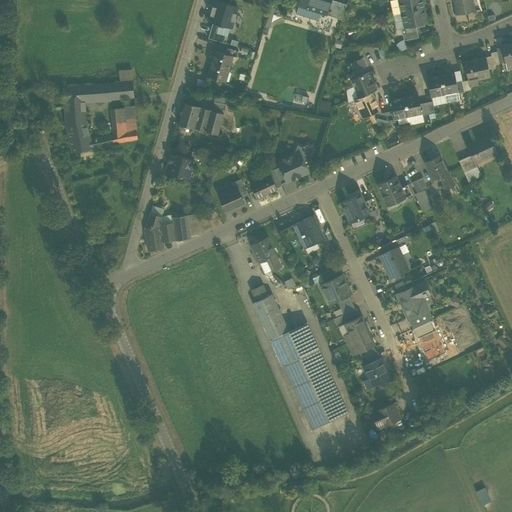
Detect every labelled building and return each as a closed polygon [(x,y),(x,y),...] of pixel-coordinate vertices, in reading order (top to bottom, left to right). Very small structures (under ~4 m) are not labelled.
[(209,21),(213,22),(219,24),(230,27),(232,28),(234,21),(237,13),(236,13),(238,7),(215,0),(213,6),(212,6),(210,15),(211,15),(209,21)] [(299,0),(298,6),(321,13),(326,15),(330,0),(299,0)] [(346,4),(332,0),(330,0),(326,15),(341,20),(346,4)] [(393,15),(401,13),(398,0),(391,0),(390,0),(393,15)] [(398,0),(401,13),(424,8),(423,3),(422,0),(398,0)] [(453,0),(456,15),(467,12),(474,11),(472,0),(453,0)] [(319,21),(321,13),(298,6),(296,14),(319,21)] [(275,9),(270,8),(264,27),(269,28),(275,9)] [(424,8),(401,13),(404,28),(416,26),(427,23),(424,8)] [(467,12),(470,24),(483,21),(480,10),(474,11),(467,12)] [(401,29),(404,28),(401,13),(393,15),(396,30),(401,29)] [(218,29),(217,33),(227,36),(230,27),(219,24),(218,29)] [(404,28),(405,34),(417,32),(416,26),(404,28)] [(217,33),(218,29),(211,27),(208,38),(225,43),(227,36),(217,33)] [(418,37),(417,32),(405,34),(406,40),(418,37)] [(398,42),(401,50),(407,47),(404,39),(398,42)] [(504,59),(506,64),(511,63),(511,42),(501,45),(502,47),(504,59)] [(496,48),(497,52),(499,60),(504,59),(502,47),(496,48)] [(232,56),(236,58),(238,51),(227,48),(225,54),(232,56)] [(207,77),(221,81),(224,72),(228,73),(232,56),(225,54),(215,51),(214,51),(215,51),(208,76),(207,76),(207,77)] [(499,64),(499,60),(497,52),(491,53),(491,56),(492,56),(494,65),(499,64)] [(494,68),(494,65),(492,56),(491,56),(486,57),(486,58),(488,70),(494,68)] [(468,80),(468,81),(490,76),(488,70),(486,58),(464,62),(468,80)] [(354,71),(365,66),(362,59),(349,65),(352,72),(354,71)] [(354,71),(356,77),(367,72),(365,66),(354,71)] [(120,72),(121,82),(123,82),(133,81),(132,71),(120,72)] [(353,87),(358,98),(372,92),(377,89),(368,71),(367,72),(356,77),(350,80),(353,87)] [(440,75),(445,95),(458,92),(456,82),(454,72),(440,75)] [(431,97),(445,95),(440,75),(427,78),(431,97)] [(208,81),(198,78),(196,84),(206,88),(208,81)] [(458,92),(458,93),(464,92),(464,91),(462,81),(462,80),(456,82),(458,92)] [(462,81),(464,91),(470,90),(468,81),(468,80),(462,81)] [(133,81),(123,82),(124,97),(134,96),(133,81)] [(124,98),(124,97),(123,82),(121,82),(63,87),(64,103),(85,101),(85,103),(110,100),(124,98)] [(348,103),(354,100),(358,98),(353,87),(346,90),(348,103)] [(362,118),(372,113),(380,110),(372,92),(358,98),(354,100),(362,118)] [(458,93),(458,92),(445,95),(446,103),(457,100),(456,94),(458,93)] [(259,97),(250,94),(248,99),(258,102),(259,97)] [(418,94),(404,97),(408,117),(421,114),(422,114),(420,104),(418,94)] [(431,97),(432,101),(433,105),(446,103),(445,95),(431,97)] [(213,108),(225,110),(227,98),(215,96),(213,108)] [(395,119),(397,119),(408,117),(404,97),(390,100),(393,111),(395,119)] [(86,108),(85,103),(85,101),(64,103),(65,111),(86,108)] [(331,103),(321,101),(319,109),(330,111),(331,103)] [(432,101),(426,102),(428,114),(435,113),(433,105),(432,101)] [(178,123),(195,128),(201,107),(184,102),(178,123)] [(423,115),(428,114),(426,102),(420,104),(422,114),(421,114),(422,116),(423,115)] [(125,107),(127,131),(128,141),(137,139),(134,105),(125,106),(125,107)] [(111,109),(113,134),(127,131),(125,107),(111,109)] [(223,114),(201,107),(195,128),(217,135),(223,114)] [(86,121),(86,108),(65,111),(66,125),(86,121)] [(382,113),(380,110),(372,113),(378,126),(383,125),(381,113),(382,113)] [(393,111),(387,112),(389,124),(396,122),(395,119),(393,111)] [(383,125),(389,124),(387,112),(382,113),(381,113),(383,125)] [(408,117),(409,122),(410,125),(424,122),(423,115),(422,116),(421,114),(408,117)] [(69,139),(72,153),(93,148),(91,139),(86,121),(66,125),(69,139)] [(93,148),(128,141),(127,131),(113,134),(91,139),(93,148)] [(489,135),(473,142),(474,143),(490,136),(489,135)] [(471,155),(474,163),(475,162),(497,152),(490,136),(474,143),(473,142),(466,145),(471,155)] [(286,180),(287,182),(308,172),(305,167),(310,165),(312,160),(310,159),(314,148),(312,148),(311,145),(307,143),(302,145),(297,143),(296,144),(300,146),(297,154),(292,156),(278,163),(279,166),(285,180),(286,180)] [(296,144),(292,156),(297,154),(300,146),(296,144)] [(191,157),(203,159),(204,153),(192,151),(191,157)] [(166,173),(189,179),(194,160),(176,155),(171,154),(166,173)] [(439,177),(445,189),(455,185),(449,172),(447,172),(439,155),(424,162),(433,180),(439,177)] [(459,160),(464,173),(477,167),(475,162),(474,163),(471,155),(459,160)] [(234,162),(225,166),(228,173),(237,169),(234,162)] [(274,168),(274,170),(281,185),(287,182),(286,180),(285,180),(279,166),(274,168)] [(477,167),(464,173),(468,182),(481,176),(477,167)] [(282,186),(281,185),(274,170),(268,172),(270,176),(271,176),(276,188),(282,186)] [(251,185),(257,198),(276,189),(276,188),(271,176),(270,176),(251,185)] [(377,184),(386,202),(395,198),(396,202),(398,201),(412,195),(407,184),(401,187),(396,176),(377,184)] [(417,180),(422,191),(424,190),(427,188),(423,177),(417,180)] [(236,187),(241,198),(249,195),(241,179),(234,182),(236,187)] [(412,182),(417,193),(422,191),(417,180),(412,182)] [(218,195),(226,212),(244,204),(241,198),(236,187),(226,192),(225,194),(220,197),(219,195),(218,195)] [(422,191),(417,193),(415,194),(422,211),(431,207),(424,190),(422,191)] [(341,202),(350,222),(351,222),(361,218),(369,214),(368,213),(363,202),(359,193),(341,202)] [(363,202),(368,213),(376,209),(371,198),(363,202)] [(152,206),(150,213),(162,217),(164,209),(152,206)] [(150,213),(146,228),(160,224),(162,217),(150,213)] [(199,214),(187,215),(190,235),(202,233),(199,214)] [(162,217),(160,224),(173,222),(172,217),(172,215),(162,217)] [(173,222),(175,240),(190,238),(190,235),(187,215),(172,217),(173,222)] [(293,225),(304,248),(317,242),(325,239),(313,215),(293,225)] [(361,218),(351,222),(353,228),(363,223),(361,218)] [(173,222),(160,224),(163,242),(175,240),(173,222)] [(164,248),(163,242),(160,224),(146,228),(145,228),(148,250),(164,248)] [(393,234),(396,240),(405,236),(414,232),(412,226),(393,234)] [(396,240),(395,240),(398,247),(405,244),(408,242),(405,236),(396,240)] [(252,245),(260,262),(266,259),(275,254),(268,237),(252,245)] [(377,249),(380,255),(396,248),(398,247),(395,240),(377,249)] [(319,247),(317,242),(304,248),(307,253),(319,247)] [(405,244),(398,247),(402,254),(408,251),(405,244)] [(396,248),(406,271),(409,270),(402,254),(398,247),(396,248)] [(379,255),(390,278),(391,278),(399,274),(406,271),(396,248),(380,255),(379,255)] [(275,254),(266,259),(272,270),(272,271),(281,266),(275,254)] [(265,273),(272,270),(266,259),(260,262),(265,273)] [(324,273),(327,281),(341,275),(337,267),(324,273)] [(315,277),(319,285),(327,281),(324,273),(315,277)] [(327,296),(330,303),(351,294),(341,274),(341,275),(327,281),(319,285),(325,296),(327,296)] [(288,287),(294,285),(291,278),(285,280),(288,287)] [(394,285),(395,289),(405,284),(403,281),(394,285)] [(408,318),(428,309),(422,296),(430,293),(425,282),(407,290),(398,294),(397,295),(408,318)] [(395,289),(398,294),(407,290),(405,284),(395,289)] [(252,290),(257,301),(268,296),(262,285),(252,290)] [(270,339),(288,331),(271,294),(268,296),(257,301),(253,303),(270,339)] [(338,302),(341,308),(352,303),(350,297),(338,302)] [(449,302),(457,305),(459,300),(451,297),(449,302)] [(355,309),(352,303),(341,308),(344,314),(355,309)] [(344,314),(341,308),(333,312),(336,318),(344,314)] [(356,309),(355,309),(344,314),(347,322),(359,317),(356,309)] [(408,318),(413,329),(430,321),(433,320),(428,309),(408,318)] [(347,322),(344,314),(336,318),(333,319),(338,328),(340,327),(345,324),(345,323),(347,322)] [(345,323),(345,324),(353,340),(353,341),(369,333),(361,316),(359,317),(347,322),(345,323)] [(413,329),(417,337),(434,330),(430,321),(413,329)] [(307,323),(288,331),(270,339),(282,365),(319,349),(307,323)] [(347,343),(353,340),(345,324),(340,327),(347,343)] [(446,352),(435,329),(434,330),(417,337),(417,338),(427,360),(446,352)] [(374,344),(369,333),(353,341),(358,352),(359,351),(373,345),(374,344)] [(496,340),(504,347),(509,341),(500,335),(496,340)] [(347,343),(352,354),(358,352),(353,341),(353,340),(347,343)] [(359,351),(361,357),(375,350),(373,345),(359,351)] [(348,413),(319,349),(282,365),(312,429),(348,413)] [(376,350),(375,350),(361,357),(360,357),(364,365),(379,358),(376,350)] [(370,378),(373,385),(380,382),(381,384),(390,380),(384,368),(379,358),(364,365),(363,366),(369,379),(370,378)] [(377,410),(378,412),(383,424),(384,426),(388,424),(400,419),(393,403),(377,410)] [(377,426),(383,424),(378,412),(372,414),(377,426)] [(388,424),(391,430),(402,425),(400,419),(388,424)] [(491,501),(485,487),(475,492),(482,506),(491,501)]
